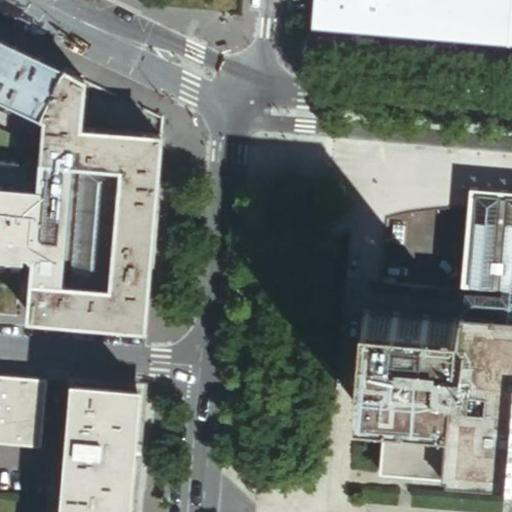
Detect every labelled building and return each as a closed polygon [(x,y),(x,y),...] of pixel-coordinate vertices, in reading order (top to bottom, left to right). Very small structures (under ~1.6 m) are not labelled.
[(511,0),(317,0),(316,22),(511,38),(511,0)] [(0,96),(42,117),(64,70),(0,40),(0,96)] [(65,71),(64,70),(42,117),(47,119),(44,152),(41,187),(36,242),(35,256),(30,319),(146,328),(162,135),(82,128),(85,81),(65,70),(65,71)] [(0,185),(9,184),(27,145),(0,132),(0,185)] [(41,187),(44,152),(30,145),(12,184),(41,187)] [(0,257),(26,259),(26,256),(29,256),(32,258),(35,256),(36,242),(41,187),(12,184),(9,184),(0,185),(0,257)] [(481,209),(476,210),(476,218),(511,221),(511,209),(496,209),(481,209)] [(467,225),(475,225),(476,218),(467,217),(467,225)] [(499,311),(498,321),(511,321),(511,221),(476,218),(475,225),(473,247),(472,255),(471,275),(470,277),(470,285),(466,285),(464,307),(499,311)] [(465,255),(472,255),(473,247),(465,247),(465,255)] [(399,274),(397,277),(396,280),(395,286),(396,290),(397,294),(400,297),(403,300),(406,302),(409,303),(413,304),(418,303),(422,302),(426,300),(428,297),(430,294),(432,290),(433,286),(433,283),(432,279),(429,274),(426,271),(422,268),(419,267),(416,266),(413,266),(408,267),(406,268),(401,271),(399,274)] [(462,284),(466,285),(470,285),(470,277),(463,277),(462,284)] [(387,406),(386,409),(387,409),(453,414),(462,317),(455,317),(455,318),(432,316),(432,315),(425,314),(425,316),(401,314),(402,312),(395,311),(395,313),(372,311),(372,309),(365,309),(364,316),(366,316),(364,340),(362,339),(362,346),(364,346),(362,369),(360,369),(359,375),(361,376),(359,399),(357,399),(357,406),(363,406),(363,404),(387,406)] [(511,321),(498,321),(495,320),(495,318),(489,317),(489,320),(467,318),(467,315),(462,314),(462,317),(453,414),(448,479),(447,484),(453,484),(453,482),(477,484),(477,486),(483,487),(483,485),(507,487),(507,489),(511,489),(511,321)] [(0,441),(41,445),(47,381),(0,376),(0,441)] [(129,511),(140,389),(75,383),(64,511),(129,511)] [(443,479),(448,479),(453,414),(387,409),(387,414),(389,414),(386,440),(385,439),(384,444),(386,444),(384,469),(382,469),(382,474),(387,474),(387,472),(412,475),(412,476),(416,477),(417,475),(443,477),(443,479)]
